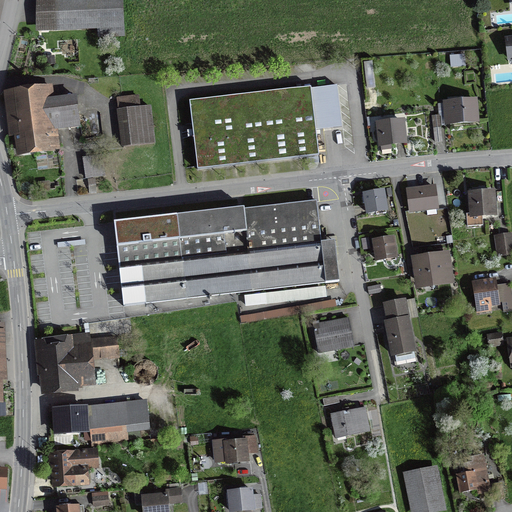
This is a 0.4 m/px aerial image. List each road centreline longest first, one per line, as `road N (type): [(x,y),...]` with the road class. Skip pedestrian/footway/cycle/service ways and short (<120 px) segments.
road 1 (residential): [(7,215),(341,176)]
road 2 (secondary): [(13,258),(22,361),(17,511)]
road 3 (residential): [(383,404),(341,176)]
road 4 (residential): [(341,176),(511,159)]
